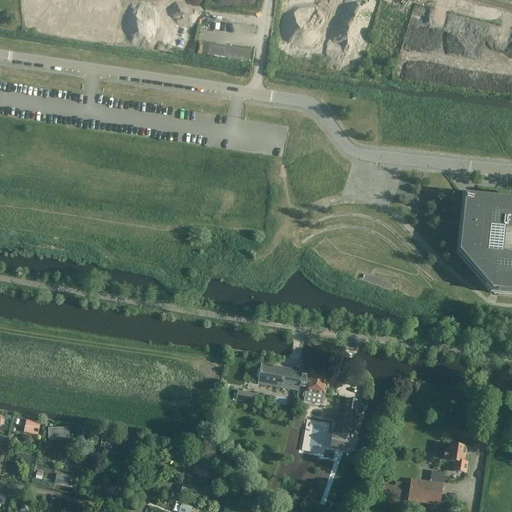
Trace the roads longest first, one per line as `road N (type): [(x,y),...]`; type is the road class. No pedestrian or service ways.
road 1 (unclassified): [(0,54),(310,104),(361,156),(511,171)]
road 2 (unclassified): [(292,326),(511,357)]
